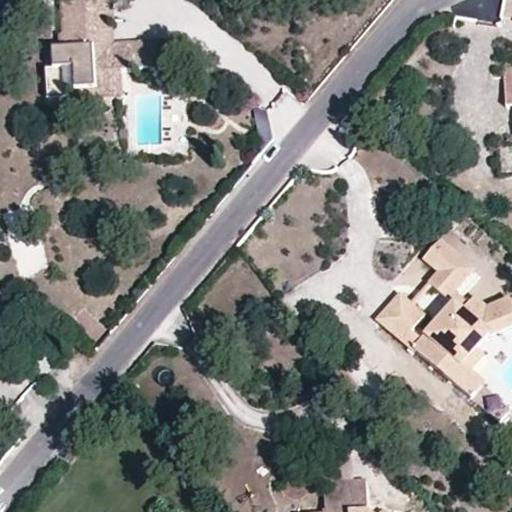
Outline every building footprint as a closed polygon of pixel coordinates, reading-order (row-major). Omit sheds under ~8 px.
[(95,0),(61,0),(64,48),(54,49),(54,69),(45,70),(47,99),(67,97),(68,92),(76,92),(78,101),(124,97),(123,73),(137,72),(136,43),(115,45),(99,46),(95,0)] [(115,0),(95,0),(99,46),(115,45),(115,27),(111,27),(112,21),(117,22),(115,0)] [(164,40),(136,43),(137,72),(167,70),(164,40)] [(506,108),(511,107),(511,67),(503,69),(506,108)] [(511,169),(511,145),(498,148),(502,171),(511,169)] [(31,203),(0,212),(20,279),(50,270),(31,203)] [(477,270),(443,243),(429,261),(444,274),(434,287),(451,301),(456,295),(477,270)] [(451,301),(464,313),(469,306),(456,295),(451,301)] [(402,298),(391,310),(415,329),(425,315),(402,298)] [(474,301),(469,306),(464,313),(450,327),(442,319),(424,342),(413,333),(415,329),(391,310),(379,321),(459,390),(473,373),(465,367),(480,351),(472,345),(486,330),(493,335),(511,328),(511,301),(489,312),(474,301)] [(480,351),(493,335),(486,330),(472,345),(480,351)] [(43,347),(37,355),(38,355),(52,369),(59,359),(43,347)] [(488,356),(480,351),(465,367),(473,373),(488,356)] [(37,355),(29,365),(44,379),(52,369),(38,355),(37,355)] [(489,385),(473,373),(459,390),(474,403),(489,385)] [(369,511),(368,479),(326,482),(326,511),(369,511)]
